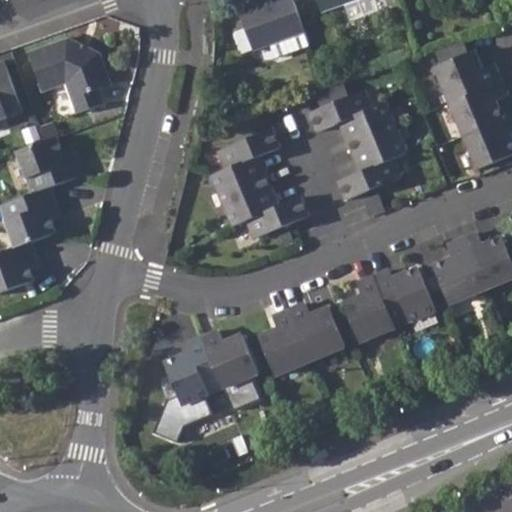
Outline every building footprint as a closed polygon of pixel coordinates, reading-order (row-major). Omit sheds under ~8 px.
[(304,33),(291,0),(267,0),(240,11),(254,51),(304,33)] [(317,0),(322,12),(355,0),(317,0)] [(69,38),(29,52),(32,61),(41,86),(54,81),(57,89),(66,86),(77,115),(105,104),(99,88),(111,83),(100,53),(69,38)] [(469,38),(430,52),(436,68),(475,52),(469,38)] [(29,52),(13,58),(16,66),(32,61),(29,52)] [(475,52),(436,68),(479,169),(511,156),(511,139),(510,135),(511,134),(511,115),(503,119),(496,101),(508,96),(494,65),(482,70),(475,52)] [(13,58),(3,62),(7,70),(16,66),(13,58)] [(0,121),(22,113),(7,70),(3,62),(0,62),(0,121)] [(54,81),(41,86),(44,93),(57,89),(54,81)] [(344,83),(313,94),(320,110),(350,97),(344,83)] [(350,97),(320,110),(312,113),(320,133),(342,123),(354,152),(371,145),(373,151),(356,158),(363,172),(340,182),(349,200),(401,179),(401,178),(393,161),(407,155),(386,104),(372,109),(364,91),(350,97)] [(77,115),(53,123),(58,137),(82,128),(77,115)] [(220,152),(228,170),(213,176),(234,227),(249,221),(257,239),(310,217),(301,198),(282,206),(276,192),(259,200),(256,193),(273,186),(261,157),(281,149),(273,130),(220,152)] [(43,142),(18,152),(33,194),(52,187),(86,175),(79,159),(68,163),(63,151),(58,137),(43,142)] [(371,145),(354,152),(356,158),(373,151),(371,145)] [(75,148),(63,151),(68,163),(79,159),(75,148)] [(273,186),(256,193),(259,200),(276,192),(273,186)] [(33,194),(0,206),(17,248),(33,242),(57,233),(51,219),(47,208),(58,203),(52,187),(33,194)] [(58,203),(47,208),(51,219),(63,214),(58,203)] [(479,233),(464,240),(448,246),(453,258),(434,266),(449,304),(451,304),(511,278),(511,259),(502,237),(484,245),(479,233)] [(17,248),(0,254),(0,293),(35,280),(28,262),(39,257),(33,242),(17,248)] [(390,271),(373,278),(359,284),(364,296),(345,304),(362,342),(394,329),(435,311),(437,311),(419,268),(394,279),(390,271)] [(307,304),(289,312),(274,317),(279,329),(261,337),(272,368),(277,376),(310,360),(344,346),(347,347),(331,308),(312,316),(307,304)] [(192,352),(166,363),(184,405),(224,389),(260,373),(244,335),(225,343),(220,331),(202,339),(188,344),(192,352)]
